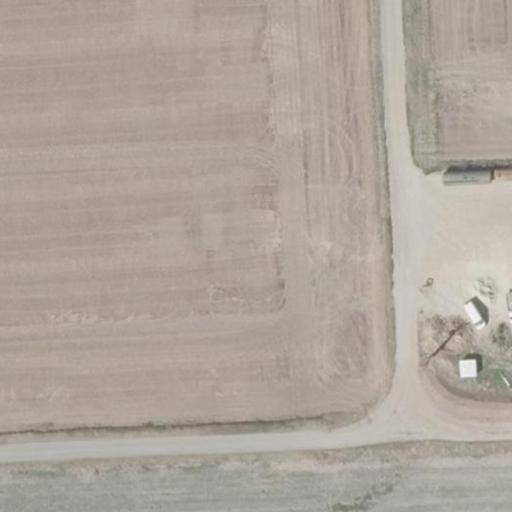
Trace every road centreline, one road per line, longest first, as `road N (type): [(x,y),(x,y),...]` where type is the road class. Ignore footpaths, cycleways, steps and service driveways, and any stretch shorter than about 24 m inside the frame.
road 1 (track): [(0,457),(511,441)]
road 2 (track): [(394,0),(418,448)]
